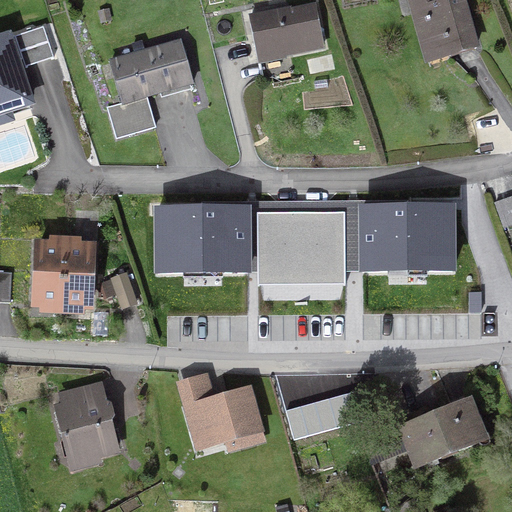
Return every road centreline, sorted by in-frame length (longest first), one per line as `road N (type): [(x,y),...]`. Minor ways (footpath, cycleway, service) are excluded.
road 1 (residential): [(504,360),(281,372),(0,353)]
road 2 (residential): [(511,166),(358,184),(60,173)]
